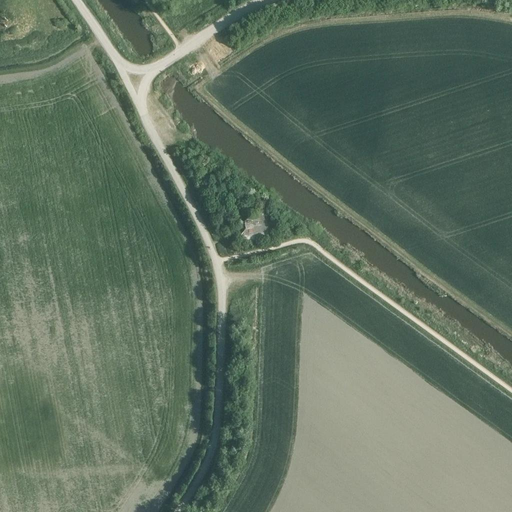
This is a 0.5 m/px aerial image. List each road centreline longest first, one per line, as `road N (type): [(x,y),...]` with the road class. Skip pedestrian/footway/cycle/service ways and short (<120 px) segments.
road 1 (unclassified): [(182,511),(213,454),(219,279),(135,102)]
road 2 (unclassified): [(151,70),(264,0)]
